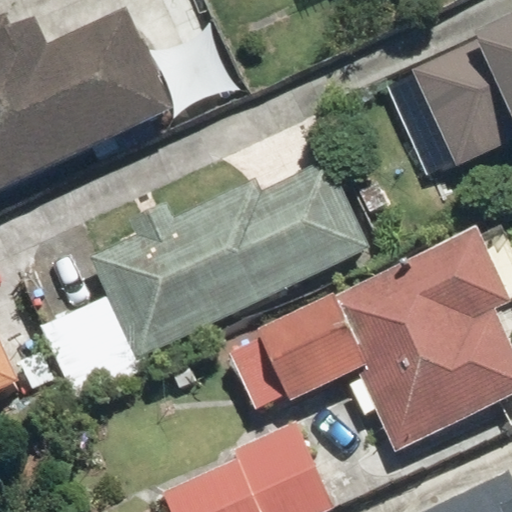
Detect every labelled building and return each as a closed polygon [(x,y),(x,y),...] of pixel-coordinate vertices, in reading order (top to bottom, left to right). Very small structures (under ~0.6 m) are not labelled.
[(0,209),(181,124),(132,22),(53,60),(39,32),(19,41),(12,25),(0,30),(0,209)] [(511,32),(417,77),(463,176),(511,152),(511,32)] [(142,244),(96,267),(114,303),(46,336),(82,410),(154,375),(150,366),(374,258),(330,168),(264,200),(258,188),(177,228),(170,213),(135,229),(142,244)] [(511,308),(481,241),(263,340),(267,349),(235,363),(260,416),(291,402),(295,411),(365,379),(400,457),(511,406),(511,342),(500,318),(511,312),(511,308)] [(0,408),(25,397),(0,343),(0,408)] [(242,468),(166,500),(171,511),(335,511),(299,429),(237,456),(242,468)] [(511,511),(511,487),(511,485),(450,511),(511,511)]
